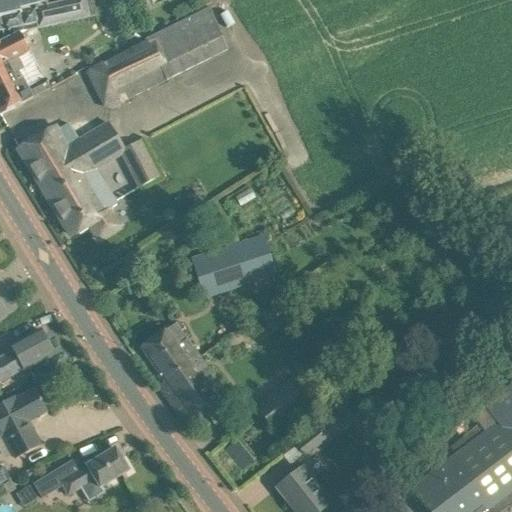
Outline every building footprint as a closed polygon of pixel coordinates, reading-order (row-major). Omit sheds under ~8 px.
[(0,0),(0,29),(2,29),(5,40),(20,32),(37,27),(37,29),(90,17),(85,0),(74,0),(46,7),(48,5),(49,3),(50,0),(0,0)] [(105,105),(111,107),(227,50),(209,7),(158,34),(159,34),(88,72),(105,105)] [(20,32),(5,40),(0,42),(0,115),(33,99),(32,98),(51,88),(45,78),(27,87),(18,70),(24,67),(18,57),(30,51),(20,32)] [(56,128),(19,150),(71,236),(90,225),(98,239),(121,226),(111,209),(118,205),(117,203),(98,171),(121,157),(138,189),(159,178),(140,141),(124,149),(108,123),(78,141),(68,124),(57,130),(56,128)] [(275,274),(262,237),(192,260),(205,298),(275,274)] [(140,349),(164,384),(200,358),(176,324),(140,349)] [(0,383),(54,354),(41,331),(10,347),(13,352),(0,358),(0,383)] [(158,388),(189,432),(231,402),(200,358),(164,384),(158,388)] [(255,409),(274,432),(313,400),(294,377),(255,409)] [(511,385),(484,406),(480,400),(468,409),(479,424),(449,447),(455,456),(412,489),(430,511),(487,511),(508,496),(511,501),(511,385)] [(0,406),(0,437),(3,436),(16,459),(41,446),(28,422),(47,412),(35,390),(16,400),(15,398),(0,406)] [(290,449),(299,460),(325,440),(316,429),(290,449)] [(78,472),(71,462),(33,485),(42,499),(62,487),(68,497),(81,489),(89,501),(102,493),(100,489),(129,471),(116,449),(78,472)] [(303,467),(277,488),(291,506),(294,504),(300,511),(320,511),(331,503),(303,467)] [(0,484),(9,481),(4,468),(0,470),(0,484)]
